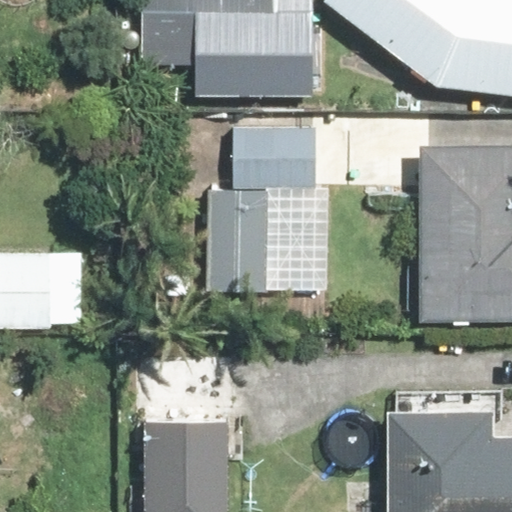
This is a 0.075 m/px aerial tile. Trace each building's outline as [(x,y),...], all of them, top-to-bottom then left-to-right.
[(511,0),(356,0),(444,73),(511,77),(511,0)] [(511,130),(433,130),(431,320),(511,320),(511,130)] [(209,170),(208,281),(281,282),(282,171),(209,170)] [(0,238),(0,319),(95,320),(96,239),(0,238)] [(249,338),(140,337),(139,441),(248,442),(249,338)] [(511,511),(511,400),(399,400),(398,511),(511,511)]
